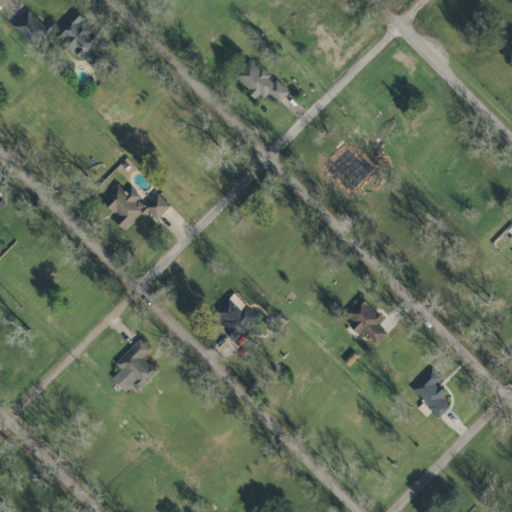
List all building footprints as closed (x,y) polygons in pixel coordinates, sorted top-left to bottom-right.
[(73,12),(58,28),(50,21),(45,27),(26,10),(11,26),(34,47),(50,29),(82,57),(100,37),(73,12)] [(277,103),(287,93),(259,66),(257,68),(248,59),(232,76),(256,100),(265,91),(277,103)] [(122,231),(143,209),(155,220),(169,206),(156,193),(142,207),(135,200),(139,196),(129,186),(124,191),(116,183),(99,200),(116,216),(112,221),(122,231)] [(222,332),(233,342),(256,317),(231,293),(212,314),(227,327),(222,332)] [(386,333),(376,324),(382,319),(359,298),(345,314),(352,321),(347,326),(356,335),(360,331),(375,344),(386,333)] [(123,392),(130,385),(136,391),(156,371),(142,358),(150,349),(138,338),(113,364),(119,369),(110,379),(123,392)] [(438,417),(447,407),(439,399),(445,393),(434,383),(439,377),(430,368),(410,390),(438,417)]
